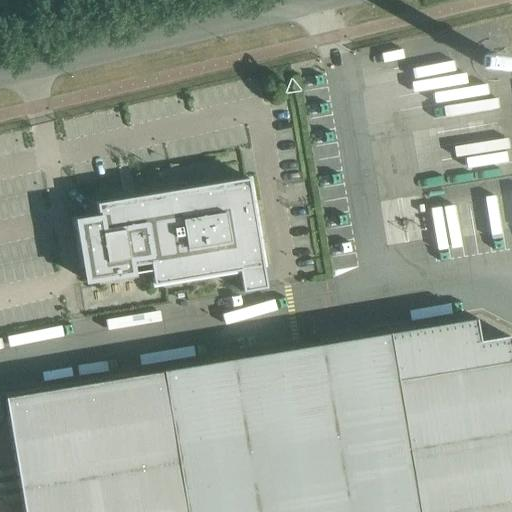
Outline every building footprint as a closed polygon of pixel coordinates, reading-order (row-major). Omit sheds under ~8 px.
[(491,87),(499,82),(504,75),(506,68),(506,60),(503,53),(498,47),(490,44),(481,43),(473,46),(467,51),(463,59),(462,68),(465,77),(472,84),(481,88),(491,87)] [(104,203),(98,204),(100,217),(78,221),(83,254),(79,254),(81,264),(85,263),(88,282),(134,274),(133,266),(151,263),(155,284),(163,283),(242,270),(245,290),(267,287),(249,178),(104,202),(104,203)] [(511,511),(511,338),(482,343),(478,319),(391,334),(420,511),(511,511)] [(420,511),(391,334),(164,372),(187,511),(420,511)] [(187,511),(164,372),(6,398),(25,511),(187,511)]
